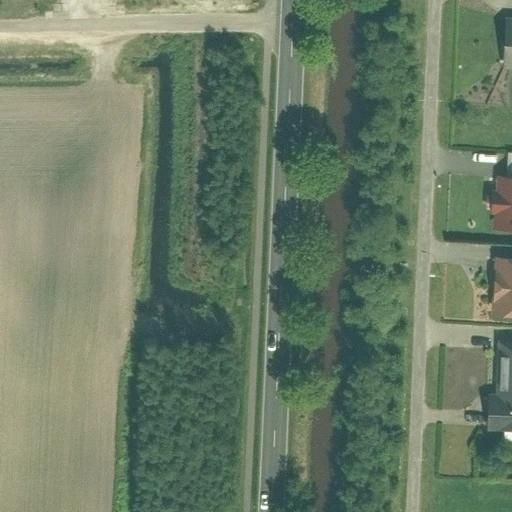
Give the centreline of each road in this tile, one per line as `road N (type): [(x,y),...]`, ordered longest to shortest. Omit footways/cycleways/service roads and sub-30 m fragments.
road 1 (tertiary): [(269,511),(292,0)]
road 2 (unclassified): [(412,511),(435,0)]
road 3 (track): [(291,28),(0,29)]
